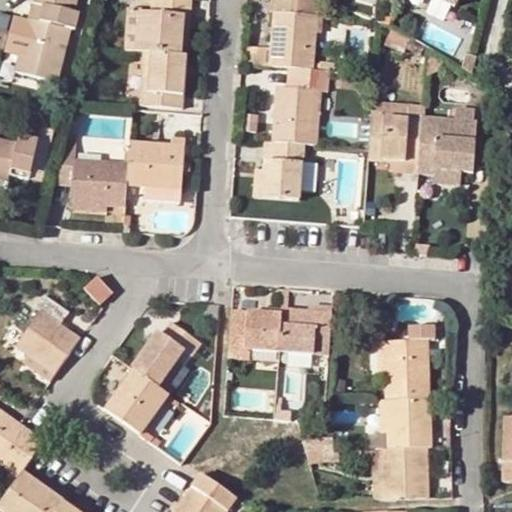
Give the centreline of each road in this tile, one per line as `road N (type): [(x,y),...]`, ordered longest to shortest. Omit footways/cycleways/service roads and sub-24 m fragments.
road 1 (residential): [(470,511),(472,297),(448,282),(229,265),(202,253)]
road 2 (residential): [(151,267),(62,400),(113,445),(117,480)]
road 3 (residential): [(230,0),(202,253)]
road 4 (residential): [(151,267),(0,243)]
